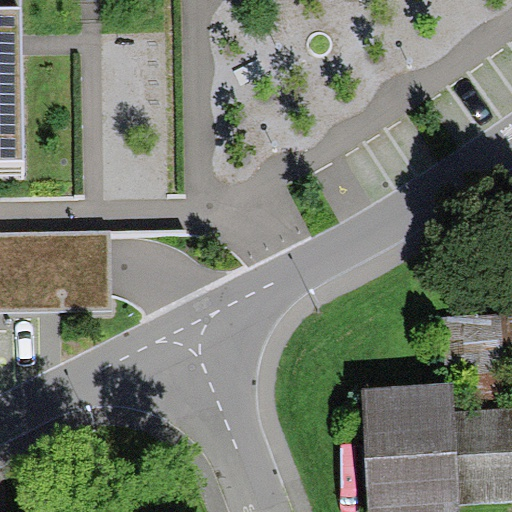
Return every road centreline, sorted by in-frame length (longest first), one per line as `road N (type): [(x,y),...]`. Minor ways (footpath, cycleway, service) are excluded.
road 1 (residential): [(511,149),(209,316)]
road 2 (residential): [(209,316),(0,418)]
road 3 (residential): [(209,316),(265,511)]
